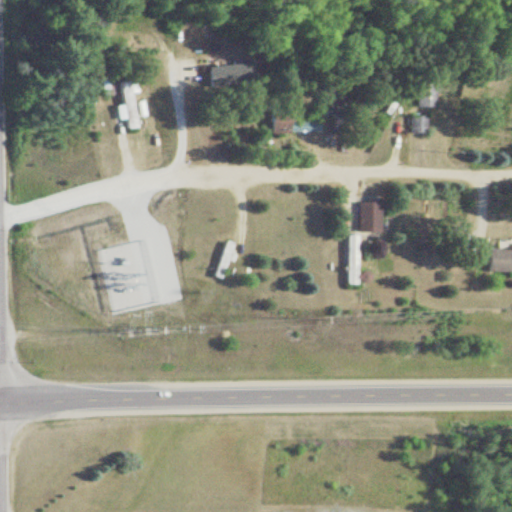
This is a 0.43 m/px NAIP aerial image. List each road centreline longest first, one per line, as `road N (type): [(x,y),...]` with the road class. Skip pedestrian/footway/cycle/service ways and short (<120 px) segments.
road 1 (residential): [(0,210),(117,176),(511,171)]
road 2 (secondary): [(0,402),(511,391)]
